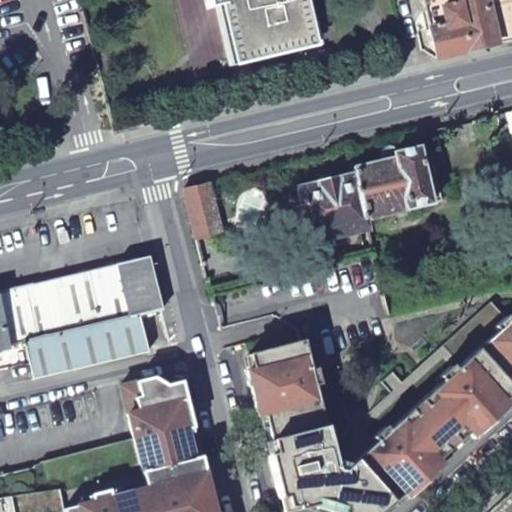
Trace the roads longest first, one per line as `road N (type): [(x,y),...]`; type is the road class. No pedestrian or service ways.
road 1 (secondary): [(151,158),(511,75)]
road 2 (residential): [(151,158),(239,511)]
road 3 (secondary): [(0,194),(151,158)]
